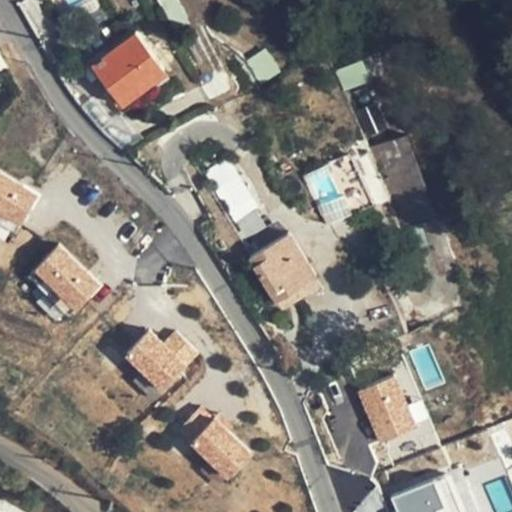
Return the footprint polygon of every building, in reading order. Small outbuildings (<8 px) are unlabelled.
[(166,71),(136,31),(93,63),(123,103),(166,71)] [(270,47),(253,56),(266,78),(282,69),(270,47)] [(346,86),(373,78),(367,59),(341,66),(346,86)] [(433,214),(404,136),(367,150),(398,228),(433,214)] [(329,223),(376,203),(355,151),(307,171),(329,223)] [(232,155),(207,170),(247,236),(272,222),(232,155)] [(35,198),(0,177),(0,217),(17,228),(35,198)] [(253,254),(281,298),(316,276),(319,274),(292,230),(253,254)] [(58,247),(34,272),(74,311),(98,286),(58,247)] [(276,301),(281,298),(253,254),(249,257),(276,301)] [(321,286),(316,276),(281,298),(285,307),(321,286)] [(392,336),(388,329),(376,334),(380,342),(392,336)] [(152,332),(127,358),(163,393),(201,355),(177,332),(165,344),(152,332)] [(414,429),(394,378),(359,391),(380,443),(414,429)] [(215,420),(192,444),(231,480),(253,456),(215,420)] [(460,511),(446,475),(390,497),(395,511),(460,511)]
